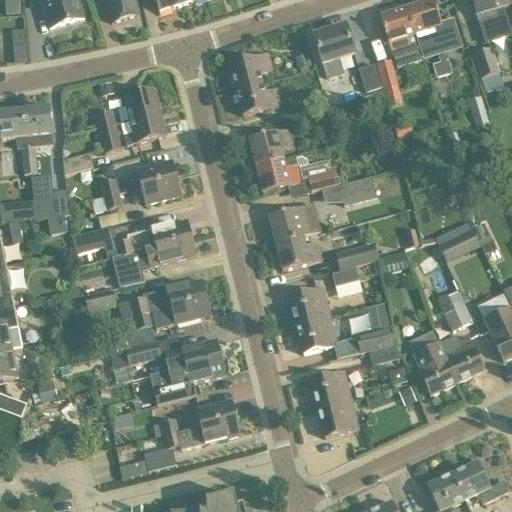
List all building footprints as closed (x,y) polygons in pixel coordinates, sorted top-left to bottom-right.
[(39,0),(49,33),(84,22),(77,0),(39,0)] [(103,0),(112,27),(139,19),(133,0),(103,0)] [(153,0),(159,16),(183,9),(180,0),(153,0)] [(206,1),(205,0),(180,0),(183,9),(206,1)] [(511,38),(499,0),(469,0),(484,46),(511,38)] [(511,37),(504,11),(511,8),(511,9),(511,0),(499,0),(511,38),(511,37)] [(446,41),(434,3),(407,11),(415,38),(424,36),(427,47),(446,41)] [(20,18),(20,5),(4,6),(5,19),(20,18)] [(415,38),(407,11),(379,20),(391,58),(393,57),(397,71),(423,63),(415,38)] [(345,30),(314,40),(327,82),(344,77),(339,63),(354,58),(345,30)] [(24,47),(12,48),(13,64),(26,63),(24,47)] [(472,57),(481,82),(499,76),(491,51),(472,57)] [(307,56),(294,60),(298,71),(311,67),(307,56)] [(433,69),(437,81),(451,77),(448,64),(445,65),(442,56),(437,58),(440,67),(433,69)] [(235,94),(262,87),(260,77),(272,74),(268,57),(229,67),(235,94)] [(377,67),(384,91),(398,87),(391,64),(377,67)] [(358,72),(365,96),(382,91),(374,67),(358,72)] [(101,97),(112,94),(110,86),(99,89),(101,97)] [(262,87),(235,94),(242,120),(281,110),(276,92),(264,95),(262,87)] [(129,124),(161,116),(155,92),(123,100),(129,124)] [(317,94),(288,101),(292,118),(321,111),(317,94)] [(485,113),(480,98),(467,103),(472,117),(485,113)] [(50,111),(24,114),(27,151),(21,152),(22,165),(36,164),(35,150),(40,150),(39,140),(52,139),(50,111)] [(0,142),(0,144),(16,143),(17,153),(21,152),(27,151),(24,114),(0,116),(0,142)] [(111,114),(95,118),(101,144),(118,140),(111,114)] [(161,116),(129,124),(132,137),(123,139),(126,150),(167,140),(161,116)] [(409,126),(394,130),(397,140),(412,136),(409,126)] [(255,170),(283,163),(281,154),(294,150),(289,132),(248,143),(255,170)] [(104,157),(121,153),(118,140),(101,144),(104,157)] [(89,157),(62,163),(64,179),(93,171),(89,157)] [(283,163),(255,170),(262,197),(290,190),(290,189),(303,186),(298,167),(285,170),(283,163)] [(23,178),(37,176),(36,164),(22,165),(23,178)] [(130,194),(177,182),(173,165),(136,174),(137,177),(127,179),(130,194)] [(312,196),(339,189),(335,173),(307,179),(312,196)] [(371,181),(342,188),(344,210),(376,202),(371,181)] [(115,182),(101,186),(105,200),(116,197),(119,197),(115,182)] [(177,182),(130,194),(133,206),(143,204),(145,209),(181,200),(177,182)] [(69,218),(66,194),(52,195),(53,202),(33,204),(35,222),(67,219),(69,218)] [(116,197),(105,200),(108,213),(122,209),(119,197),(116,197)] [(11,207),(0,208),(0,220),(0,223),(1,226),(13,225),(11,207)] [(275,248),(303,240),(302,239),(321,235),(314,208),(268,220),(275,248)] [(99,216),(100,227),(125,222),(124,212),(99,216)] [(188,225),(151,234),(126,240),(127,243),(117,245),(113,230),(72,240),(76,257),(104,250),(107,261),(108,261),(108,262),(119,259),(156,252),(192,243),(188,225)] [(478,242),(489,237),(484,225),(473,230),(478,242)] [(398,237),(399,253),(419,249),(414,233),(398,237)] [(478,242),(485,257),(496,252),(489,237),(478,242)] [(303,240),(275,248),(282,275),(323,265),(318,245),(305,248),(303,240)] [(446,267),(463,259),(468,257),(460,240),(455,242),(438,249),(446,267)] [(160,270),(196,261),(192,243),(156,252),(119,259),(108,262),(111,275),(135,269),(136,272),(159,267),(160,270)] [(339,274),(378,264),(374,247),(334,257),(339,274)] [(405,254),(378,261),(382,277),(409,271),(405,254)] [(13,287),(25,285),(21,269),(9,272),(13,287)] [(0,313),(14,311),(6,271),(0,271),(0,313)] [(355,271),(332,277),(335,289),(359,283),(355,271)] [(152,316),(207,302),(202,284),(165,294),(165,292),(142,298),(143,301),(129,304),(134,320),(148,317),(148,316),(152,315),(152,316)] [(82,301),(81,298),(79,289),(69,291),(62,306),(82,301)] [(296,329),(330,320),(322,291),(288,299),(296,329)] [(112,293),(84,300),(88,315),(116,309),(112,293)] [(473,324),(459,294),(438,304),(451,334),(473,324)] [(41,304),(44,320),(58,317),(55,302),(41,304)] [(207,302),(152,316),(156,332),(174,327),(174,329),(211,320),(207,302)] [(511,314),(510,311),(509,312),(505,302),(487,311),(496,330),(487,334),(502,366),(511,361),(511,314)] [(367,307),(372,330),(388,326),(383,304),(367,307)] [(0,355),(22,352),(14,311),(0,313),(0,355)] [(124,335),(128,352),(155,345),(148,317),(134,320),(128,321),(131,334),(124,335)] [(330,320),(296,329),(303,359),(337,350),(330,320)] [(360,358),(368,355),(395,347),(391,331),(355,340),(360,358)] [(407,342),(411,352),(436,342),(432,331),(407,342)] [(470,343),(443,355),(457,387),(485,374),(470,343)] [(155,345),(128,352),(125,352),(129,369),(161,361),(160,359),(157,345),(155,345)] [(160,359),(161,361),(166,365),(168,374),(176,372),(176,374),(222,362),(218,345),(181,354),(160,359)] [(372,369),(399,361),(396,348),(395,349),(395,347),(368,355),(372,369)] [(429,400),(457,387),(443,355),(438,347),(410,360),(429,400)] [(22,352),(0,355),(0,384),(16,381),(10,355),(22,352)] [(226,380),(222,362),(176,374),(150,380),(158,410),(197,400),(194,388),(226,380)] [(392,389),(407,384),(403,370),(388,374),(392,389)] [(317,413),(351,404),(344,374),(310,383),(317,413)] [(53,384),(37,388),(42,406),(57,402),(53,384)] [(410,389),(397,394),(403,409),(404,408),(407,415),(418,410),(410,389)] [(0,413),(21,422),(26,408),(0,398),(0,413)] [(190,433),(236,422),(232,404),(195,413),(196,417),(187,419),(190,433)] [(351,404),(317,413),(325,442),(359,434),(351,404)] [(241,440),(236,422),(190,433),(178,436),(163,440),(166,452),(144,457),(145,464),(119,470),(122,481),(175,468),(171,451),(179,449),(180,453),(204,448),(204,449),(241,440)] [(160,427),(152,428),(155,440),(163,438),(163,440),(178,436),(175,422),(160,426),(160,427)] [(35,440),(33,431),(21,434),(23,443),(35,440)] [(503,485),(490,491),(478,466),(452,478),(465,504),(478,498),(483,509),(509,496),(503,485)] [(465,504),(452,478),(426,490),(436,511),(451,511),(465,504)] [(245,511),(243,504),(236,506),(233,498),(206,506),(206,511),(245,511)]
